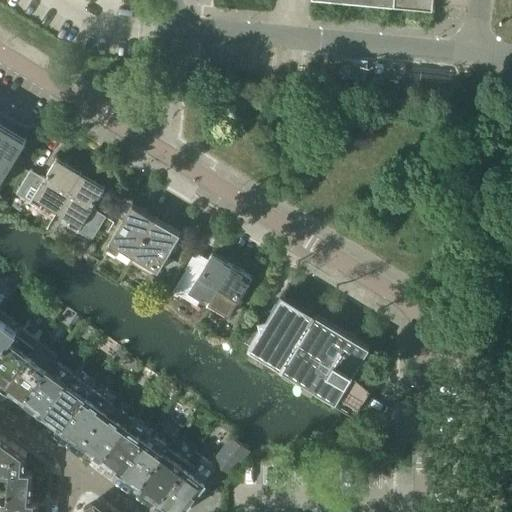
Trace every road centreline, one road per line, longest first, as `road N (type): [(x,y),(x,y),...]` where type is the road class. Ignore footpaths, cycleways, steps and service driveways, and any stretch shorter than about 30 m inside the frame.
road 1 (residential): [(420,511),(426,344),(406,301),(153,146)]
road 2 (residential): [(166,29),(474,54)]
road 3 (residential): [(153,146),(0,53)]
